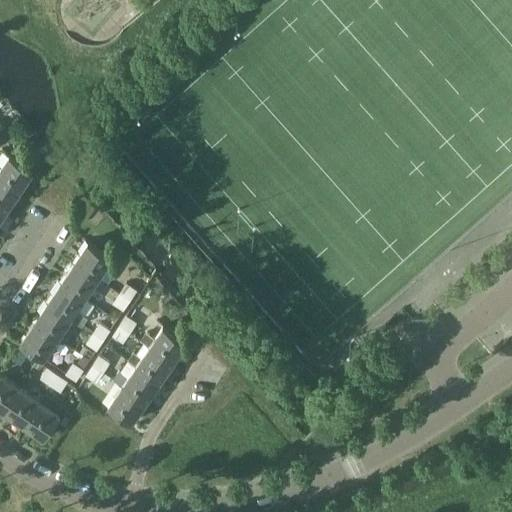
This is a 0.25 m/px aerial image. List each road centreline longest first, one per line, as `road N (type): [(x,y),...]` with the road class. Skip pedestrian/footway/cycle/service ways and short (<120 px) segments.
road 1 (residential): [(511,365),(375,456),(308,481),(206,507),(128,501)]
road 2 (residential): [(128,501),(149,431),(205,358)]
road 3 (residential): [(128,501),(72,490),(0,455)]
